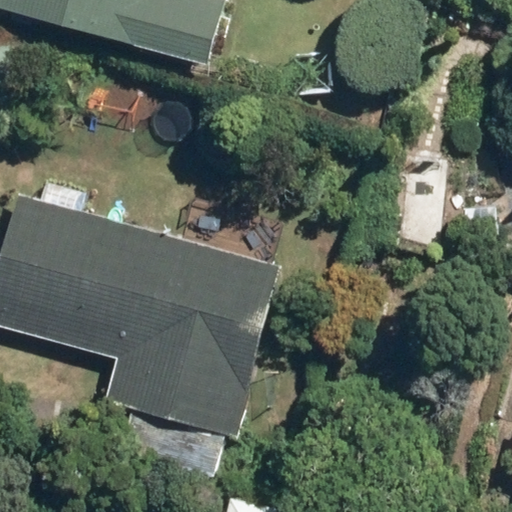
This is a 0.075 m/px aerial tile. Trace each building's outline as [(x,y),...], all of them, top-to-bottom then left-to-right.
[(0,0),(0,10),(219,71),(238,0),(0,0)] [(0,34),(0,105),(21,110),(18,125),(48,131),(65,49),(0,34)] [(397,110),(390,251),(450,254),(458,113),(397,110)] [(302,269),(22,189),(0,267),(0,332),(124,368),(112,411),(250,451),(302,269)] [(511,193),(461,192),(460,239),(511,240),(511,193)] [(329,511),(237,492),(232,511),(329,511)]
